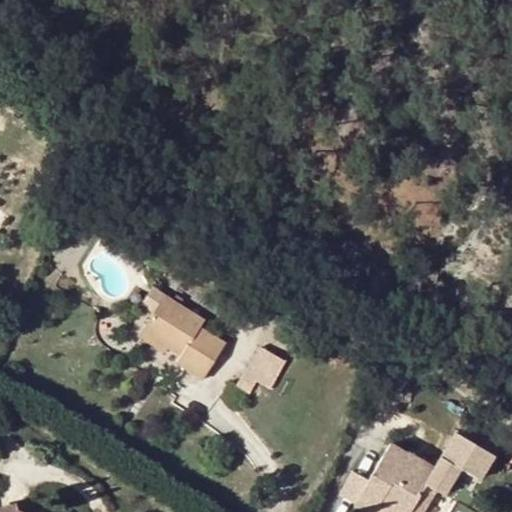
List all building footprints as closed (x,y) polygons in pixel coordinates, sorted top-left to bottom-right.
[(175,364),(201,379),(223,340),(198,325),(202,317),(161,294),(139,331),(166,346),(180,354),(175,364)] [(166,346),(139,331),(134,340),(161,356),(166,346)] [(242,373),(255,381),(267,388),(283,359),(258,345),(242,373)] [(255,381),(242,373),(234,385),(248,394),(255,381)] [(405,511),(425,479),(435,485),(443,491),(459,464),(441,454),(435,465),(409,450),(408,452),(391,442),(355,501),(373,511),(379,501),(397,511),(405,511)] [(418,511),(435,485),(425,479),(405,511),(418,511)] [(373,511),(397,511),(379,501),(373,511)]
